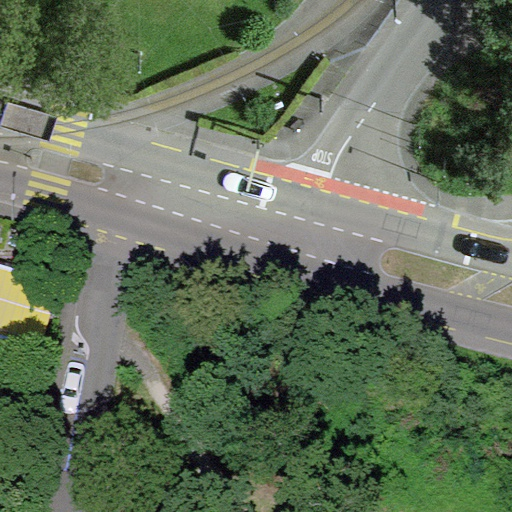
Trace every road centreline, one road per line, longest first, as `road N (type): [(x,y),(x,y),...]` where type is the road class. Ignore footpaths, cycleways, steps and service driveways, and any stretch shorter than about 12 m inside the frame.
road 1 (residential): [(118,220),(60,511)]
road 2 (track): [(238,511),(99,307)]
road 3 (residential): [(311,201),(449,0)]
road 4 (primary): [(292,271),(511,330)]
road 5 (primary): [(511,249),(311,201)]
road 6 (primary): [(118,220),(292,271)]
road 7 (primary): [(311,201),(137,153)]
road 8 (primary): [(137,153),(0,113)]
road 9 (primary): [(0,184),(118,220)]
